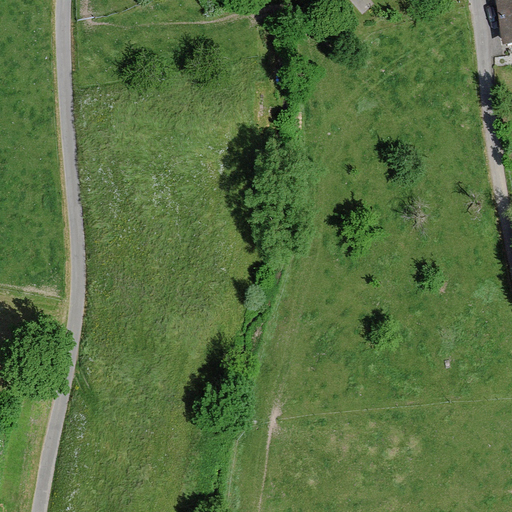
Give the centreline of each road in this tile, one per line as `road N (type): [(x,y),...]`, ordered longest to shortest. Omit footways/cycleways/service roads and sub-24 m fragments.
road 1 (residential): [(39,511),(73,339),(79,260),(63,0)]
road 2 (residential): [(478,0),(511,251)]
